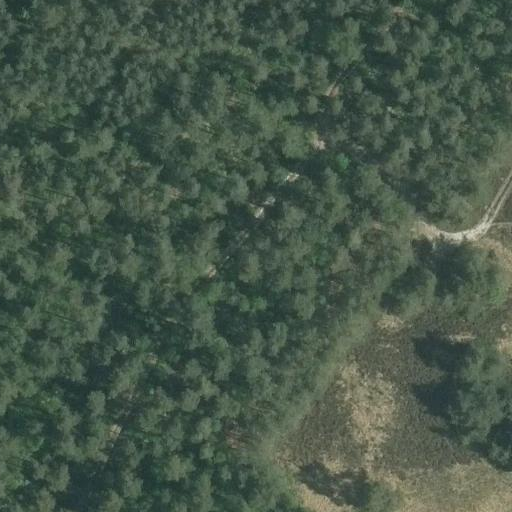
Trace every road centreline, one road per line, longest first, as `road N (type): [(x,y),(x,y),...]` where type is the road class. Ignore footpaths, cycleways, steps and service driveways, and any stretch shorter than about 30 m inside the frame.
road 1 (track): [(318,133),(157,334),(63,511)]
road 2 (track): [(318,133),(372,160),(434,237),(461,238),(484,226),(511,178)]
road 3 (track): [(408,0),(336,91),(318,133)]
